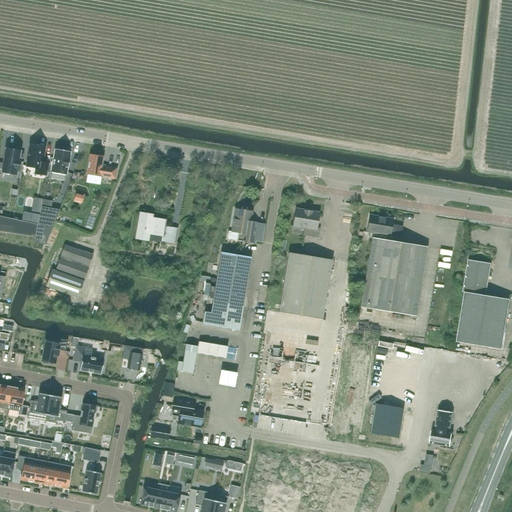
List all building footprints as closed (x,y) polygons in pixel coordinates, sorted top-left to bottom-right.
[(45,147),(30,145),(27,167),(36,168),(35,174),(46,176),(48,164),(43,163),(45,147)] [(3,173),(16,175),(16,171),(18,172),(20,160),(18,159),(20,151),(6,149),(3,164),(0,163),(0,175),(2,176),(3,173)] [(71,152),(55,149),(51,173),(68,176),(71,152)] [(101,166),(103,157),(90,155),(87,174),(114,179),(116,169),(105,167),(105,166),(101,166)] [(82,202),(84,196),(76,194),(74,200),(82,202)] [(71,202),(69,208),(80,211),(82,205),(74,202),(71,202)] [(40,215),(38,225),(52,228),(59,211),(41,208),(40,215)] [(228,231),(227,239),(237,240),(237,241),(246,242),(255,244),(257,231),(256,231),(250,230),(251,222),(252,212),(235,209),(233,222),(232,232),(228,231)] [(305,211),(296,209),(293,226),(305,228),(303,236),(318,238),(320,230),(316,230),(319,213),(311,212),(311,210),(310,210),(310,212),(306,211),(306,210),(305,210),(305,211)] [(22,212),(21,221),(37,224),(38,225),(39,215),(22,212)] [(147,217),(147,214),(139,213),(135,238),(148,241),(149,233),(162,236),(161,240),(174,243),(177,229),(164,227),(165,221),(147,217)] [(372,238),(361,308),(416,317),(427,247),(402,243),(398,242),(399,238),(401,238),(401,237),(402,227),(392,225),(393,219),(370,215),(369,221),(367,232),(373,233),(374,234),(373,238),(372,238)] [(0,231),(34,237),(37,225),(37,224),(21,221),(8,218),(0,217),(0,216),(0,231)] [(93,255),(68,246),(65,245),(55,271),(52,270),(46,287),(78,298),(93,255)] [(243,307),(251,258),(221,253),(213,302),(243,307)] [(322,258),(300,255),(289,253),(279,313),(322,320),(332,260),(330,260),(322,258)] [(484,295),(489,265),(470,262),(465,292),(465,293),(456,342),(502,349),(507,319),(509,309),(486,306),(488,296),(486,295),(484,295)] [(239,330),(243,307),(213,302),(211,314),(204,313),(202,324),(239,330)] [(361,316),(360,326),(367,327),(368,317),(361,316)] [(385,335),(408,338),(409,333),(386,329),(385,335)] [(45,341),(41,361),(42,362),(42,364),(48,365),(49,363),(55,364),(57,356),(58,356),(59,351),(59,350),(65,352),(68,341),(59,339),(58,343),(45,341)] [(226,358),(227,347),(198,342),(196,353),(226,358)] [(183,362),(178,361),(177,371),(192,374),(197,346),(186,344),(183,361),(183,362)] [(101,374),(104,360),(90,357),(92,349),(76,346),(73,361),(81,362),(79,370),(101,374)] [(438,352),(437,360),(441,360),(441,361),(455,363),(456,355),(438,352)] [(130,353),(127,369),(139,371),(142,355),(130,353)] [(0,385),(0,408),(8,409),(12,387),(0,385)] [(12,387),(8,409),(20,412),(20,415),(26,416),(28,407),(21,406),(25,389),(12,387)] [(31,400),(27,418),(45,422),(50,395),(39,393),(38,394),(39,394),(37,402),(31,400)] [(50,395),(45,422),(56,424),(57,420),(65,422),(67,411),(59,410),(61,398),(61,397),(60,397),(60,396),(51,394),(51,396),(50,395)] [(200,427),(203,410),(193,408),(194,404),(194,402),(194,401),(187,400),(177,399),(174,398),(171,416),(178,417),(177,424),(190,426),(195,427),(200,427)] [(74,415),(71,430),(91,434),(96,406),(83,403),(80,417),(74,415)] [(375,404),(370,434),(398,438),(403,409),(375,404)] [(452,413),(449,412),(438,411),(435,429),(432,429),(430,443),(450,447),(452,432),(449,432),(452,413)] [(3,451),(0,468),(0,475),(11,478),(15,454),(3,451)] [(90,454),(88,461),(98,463),(99,456),(90,454)] [(33,482),(37,460),(25,457),(21,480),(33,482)] [(43,484),(48,462),(37,460),(33,482),(43,484)] [(54,486),(58,464),(48,462),(43,484),(54,486)] [(71,466),(58,464),(54,486),(66,489),(71,466)] [(97,495),(101,473),(87,470),(83,492),(97,495)] [(144,487),(140,505),(153,508),(157,490),(144,487)] [(157,490),(153,508),(164,510),(168,492),(157,490)] [(199,490),(195,504),(202,506),(200,511),(212,511),(216,494),(199,490)] [(168,492),(164,510),(172,511),(176,511),(180,495),(168,492)] [(216,494),(212,511),(223,511),(226,504),(226,503),(227,497),(216,494)]
